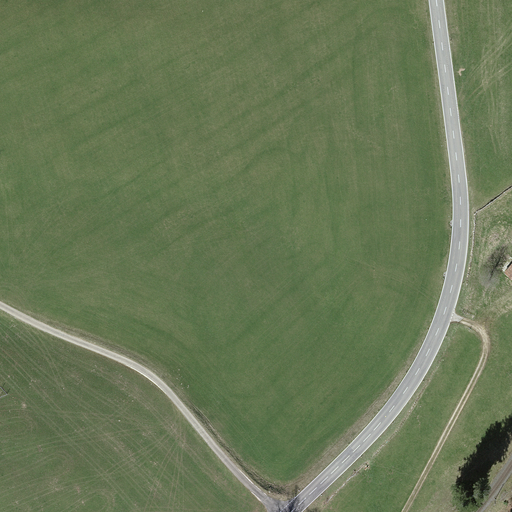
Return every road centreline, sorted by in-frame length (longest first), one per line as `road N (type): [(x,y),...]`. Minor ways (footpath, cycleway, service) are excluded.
road 1 (primary): [(291,511),(410,383),(442,318),(461,231),(436,0)]
road 2 (track): [(442,318),(472,326),(486,353),(405,511)]
